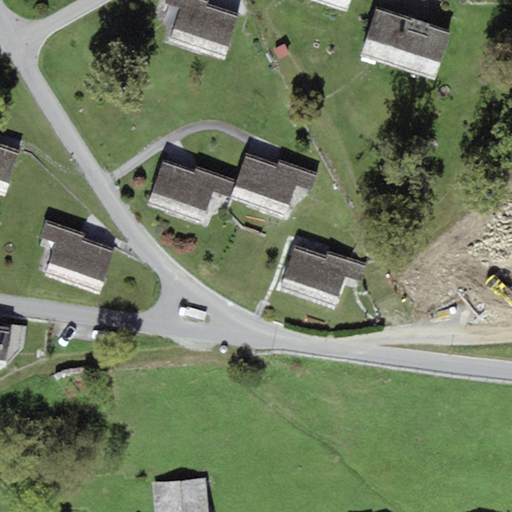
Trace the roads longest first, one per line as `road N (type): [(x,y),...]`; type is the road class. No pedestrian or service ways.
road 1 (residential): [(11,39),(141,243),(233,330)]
road 2 (residential): [(233,330),(511,370)]
road 3 (residential): [(0,300),(233,330)]
